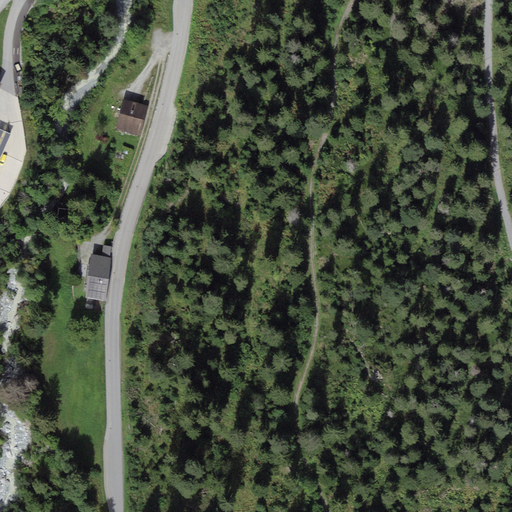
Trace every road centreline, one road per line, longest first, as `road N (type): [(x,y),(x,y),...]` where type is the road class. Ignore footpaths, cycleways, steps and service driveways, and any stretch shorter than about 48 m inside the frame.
road 1 (residential): [(187,0),(117,269),(117,511)]
road 2 (track): [(511,234),(493,147),(492,0)]
